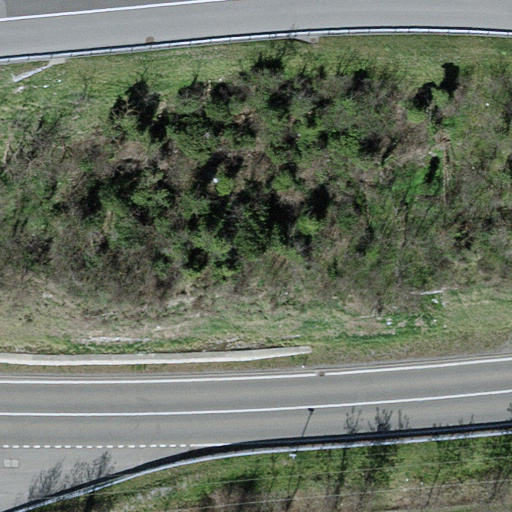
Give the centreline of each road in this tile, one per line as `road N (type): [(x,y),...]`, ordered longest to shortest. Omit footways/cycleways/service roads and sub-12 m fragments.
road 1 (primary): [(511,390),(208,412),(0,412)]
road 2 (secondary): [(0,19),(205,0)]
